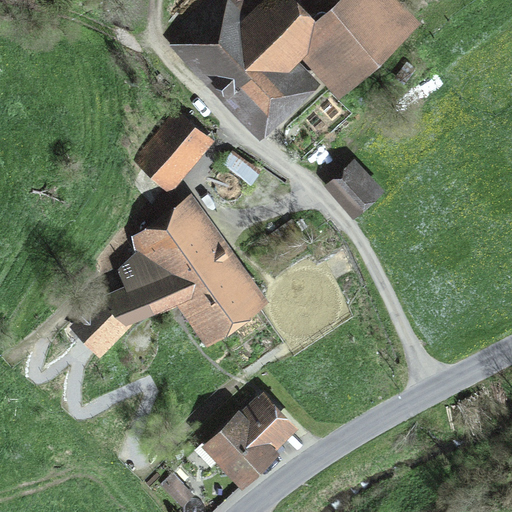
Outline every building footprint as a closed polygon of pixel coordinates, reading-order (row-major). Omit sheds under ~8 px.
[(229,4),(185,44),(259,120),(305,77),(288,60),(286,62),(284,61),(318,26),(291,0),(271,0),(248,23),(229,4)] [(402,22),(381,0),(351,0),(309,39),(342,76),(402,22)] [(130,183),(151,201),(206,137),(179,114),(143,158),(148,162),(130,183)] [(381,194),(355,164),(329,186),(355,216),(381,194)] [(120,325),(182,298),(211,338),(262,302),(190,201),(137,239),(141,253),(125,269),(133,289),(99,305),(120,325)] [(291,220),(270,235),(280,248),(300,233),(291,220)] [(120,325),(99,305),(75,329),(101,354),(125,329),(120,325)] [(241,474),(270,446),(266,442),(286,422),(263,399),(243,418),(239,414),(210,443),(241,474)] [(162,483),(182,503),(192,493),(172,472),(162,483)]
